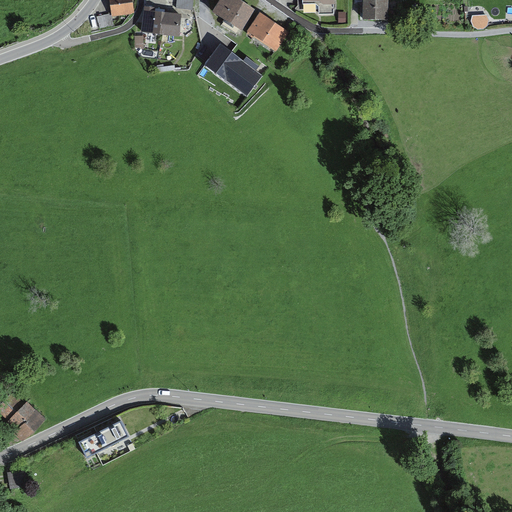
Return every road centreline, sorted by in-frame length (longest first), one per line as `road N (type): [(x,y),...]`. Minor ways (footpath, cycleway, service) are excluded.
road 1 (tertiary): [(511,436),(145,395),(0,458)]
road 2 (residential): [(269,0),(326,32),(511,31)]
